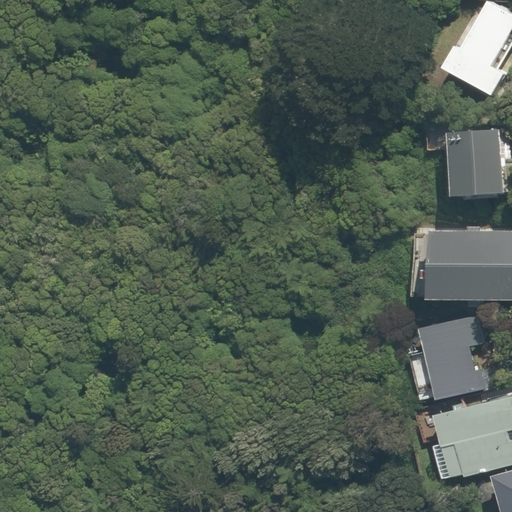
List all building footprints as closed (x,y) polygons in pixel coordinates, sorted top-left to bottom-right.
[(460,42),(447,62),(495,93),(508,72),(493,63),(511,33),(511,7),(500,0),(492,0),(464,45),(460,42)] [(511,159),(507,160),(507,127),(454,128),(454,191),(511,190),(511,159)] [(511,231),(482,230),(483,221),(462,220),(462,230),(425,229),(424,250),(402,249),(402,272),(413,272),(412,295),(511,297),(511,231)] [(413,358),(422,401),(482,389),(473,347),(488,344),(481,310),(422,322),(429,355),(413,358)] [(511,393),(416,416),(423,442),(439,437),(449,480),(496,468),(511,464),(511,393)] [(480,485),(485,505),(504,500),(506,511),(511,511),(511,464),(496,468),(499,481),(480,485)]
